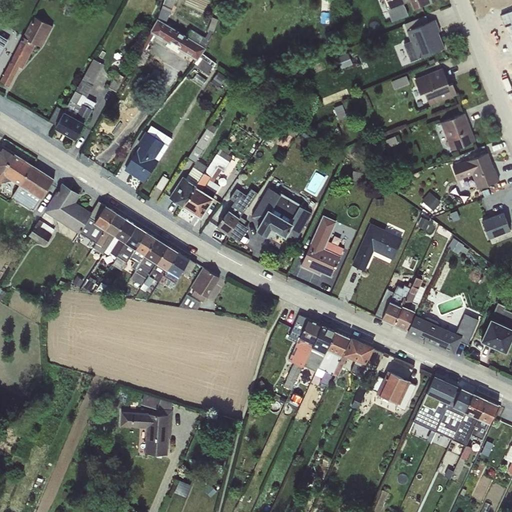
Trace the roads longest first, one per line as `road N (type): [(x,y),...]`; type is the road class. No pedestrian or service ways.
road 1 (residential): [(0,124),(196,246),(511,395)]
road 2 (residential): [(511,129),(460,0)]
